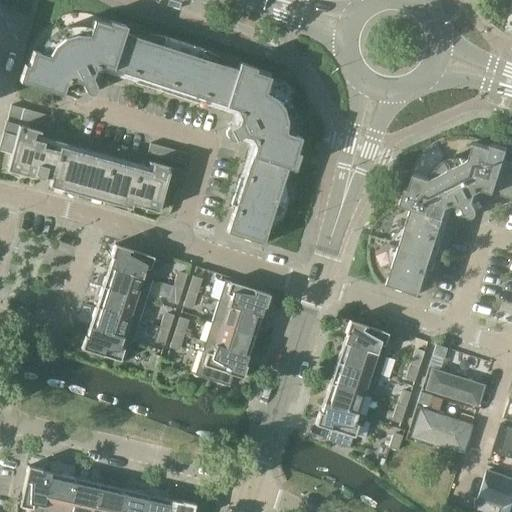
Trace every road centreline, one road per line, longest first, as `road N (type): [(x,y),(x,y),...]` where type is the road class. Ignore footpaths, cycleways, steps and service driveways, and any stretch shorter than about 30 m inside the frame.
road 1 (residential): [(254,489),(0,417)]
road 2 (residential): [(319,283),(96,220)]
road 3 (residential): [(254,489),(319,283)]
road 4 (residential): [(319,283),(377,85)]
road 5 (residential): [(319,283),(511,345)]
road 6 (residential): [(96,220),(63,333),(0,313)]
